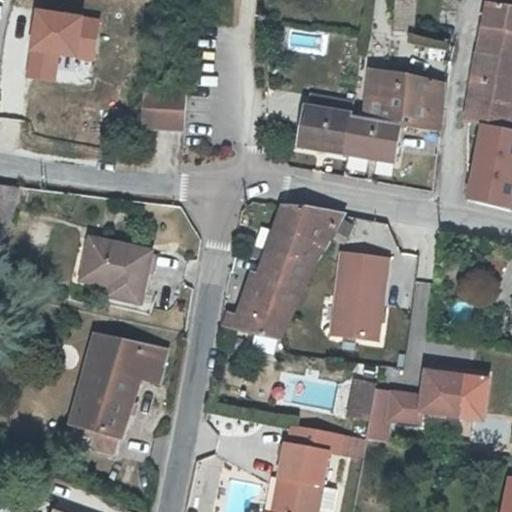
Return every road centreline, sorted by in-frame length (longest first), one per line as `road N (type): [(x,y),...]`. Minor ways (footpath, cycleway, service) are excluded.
road 1 (unclassified): [(227,196),(170,511)]
road 2 (unclassified): [(227,196),(0,163)]
road 3 (residential): [(442,212),(453,72),(475,0)]
road 4 (residential): [(442,212),(257,182)]
road 5 (residential): [(257,182),(249,0)]
